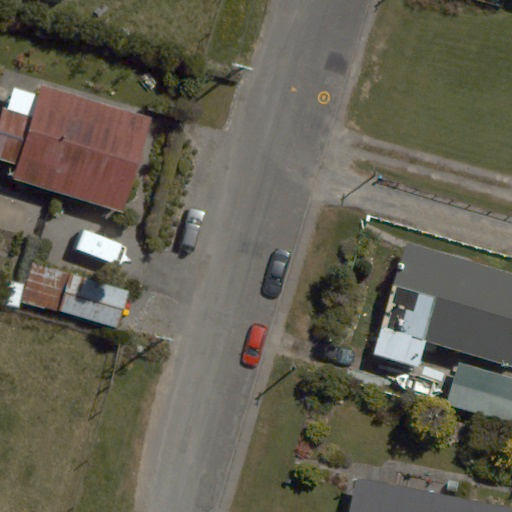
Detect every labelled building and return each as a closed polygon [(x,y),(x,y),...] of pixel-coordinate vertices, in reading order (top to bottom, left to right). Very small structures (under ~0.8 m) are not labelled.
[(151,119),(42,86),(13,178),(122,211),(151,119)] [(511,274),(407,244),(375,354),(419,366),(426,342),(511,366),(511,274)] [(129,290),(72,272),(60,310),(117,328),(129,290)] [(511,424),(511,379),(459,365),(447,406),(511,424)] [(511,511),(511,505),(357,476),(350,511),(511,511)]
